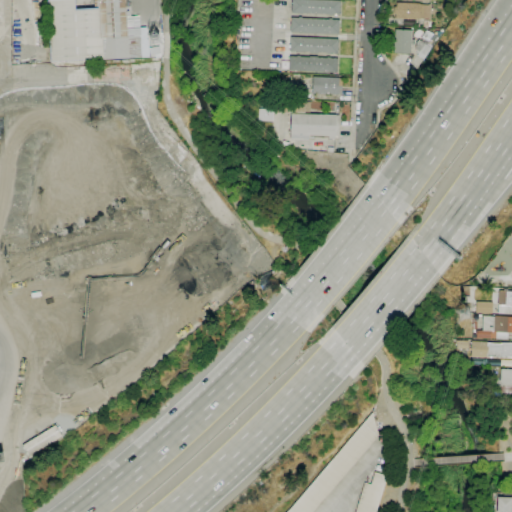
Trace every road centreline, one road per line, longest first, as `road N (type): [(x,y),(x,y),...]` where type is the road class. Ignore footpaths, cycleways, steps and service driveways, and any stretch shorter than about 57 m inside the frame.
road 1 (motorway): [(310,300),(185,428),(85,511)]
road 2 (motorway): [(172,511),(345,343)]
road 3 (motorway): [(511,30),(385,208)]
road 4 (residential): [(371,0),(364,147)]
